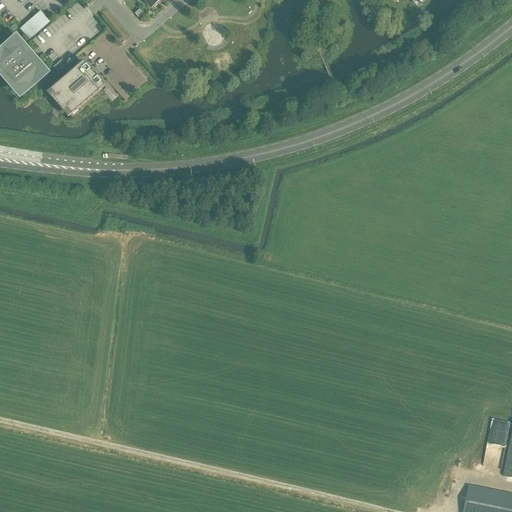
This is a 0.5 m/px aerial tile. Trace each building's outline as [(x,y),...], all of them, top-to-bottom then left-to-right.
[(144,0),(152,9),(154,7),(155,8),(159,5),(158,4),(162,0),(144,0)] [(140,19),(144,15),(140,11),(136,14),(140,19)] [(51,23),(48,20),(42,12),(21,30),(30,41),(51,23)] [(0,71),(4,77),(7,75),(12,81),(10,83),(22,97),(28,92),(27,90),(40,79),(42,80),(48,75),(35,60),(33,62),(28,56),(30,54),(18,40),(11,45),(12,46),(0,56),(0,71)] [(68,66),(67,65),(63,61),(54,68),(59,74),(68,66)] [(62,104),(96,75),(88,66),(84,69),(81,66),(57,87),(57,86),(52,90),(53,91),(52,91),(53,93),(57,98),(60,101),(60,102),(62,104)] [(96,75),(62,104),(64,107),(65,106),(68,110),(67,110),(71,115),(72,114),(73,116),(74,116),(79,112),(103,91),(100,87),(104,84),(96,75)] [(511,511),(511,494),(470,486),(464,511),(511,511)]
